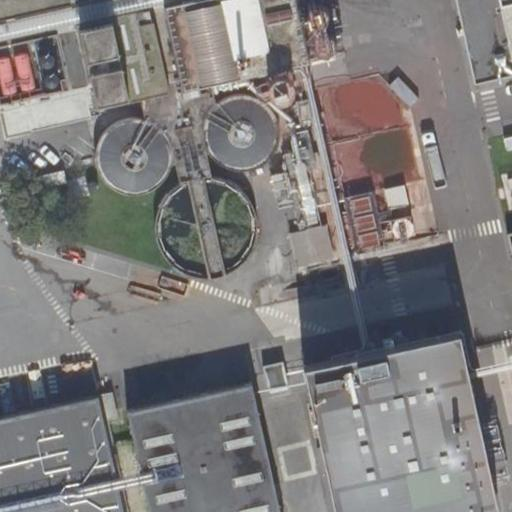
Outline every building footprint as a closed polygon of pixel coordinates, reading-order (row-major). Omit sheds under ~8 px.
[(0,0),(0,46),(50,35),(69,30),(89,114),(162,96),(144,14),(158,11),(176,92),(300,65),(285,0),(0,0)] [(25,54),(10,58),(18,93),(33,90),(25,54)] [(0,92),(1,96),(18,93),(10,58),(0,60),(0,92)] [(2,103),(4,130),(85,123),(82,95),(2,103)] [(281,143),(281,130),(279,122),(274,111),(265,102),(253,96),(241,95),(228,98),(217,104),(209,114),(203,135),(205,148),(211,159),(221,168),(232,174),(245,175),(257,172),(268,165),(276,155),(281,143)] [(171,175),(175,162),(175,150),(169,135),(160,126),(149,120),(136,117),(124,119),(112,125),(103,135),(98,146),(96,159),(99,171),(106,182),(116,191),(128,195),(140,196),(153,192),(163,185),(171,175)] [(251,234),(251,220),(249,212),(242,200),(231,191),(219,185),(205,183),(191,185),(179,192),(169,201),(161,216),(159,229),(161,243),(168,256),(177,266),(190,273),(203,275),(217,274),(230,268),(241,259),(248,248),(251,234)] [(384,190),(388,213),(408,210),(404,186),(384,190)] [(377,195),(345,199),(353,254),(403,247),(400,224),(381,226),(377,195)] [(295,267),(334,258),(327,226),(288,234),(295,267)] [(302,361),(336,511),(457,511),(498,503),(457,326),(302,361)] [(272,511),(242,383),(121,411),(144,511),(272,511)] [(118,511),(92,397),(0,417),(0,511),(118,511)]
